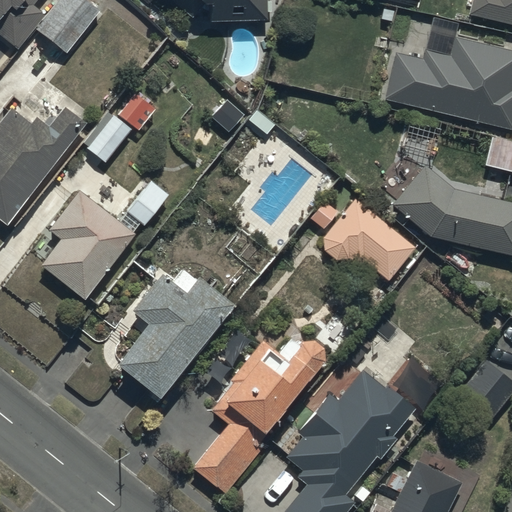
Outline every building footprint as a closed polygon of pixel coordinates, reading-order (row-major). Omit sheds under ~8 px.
[(35,25),(46,11),(32,0),(0,0),(0,30),(19,46),(35,25)] [(35,25),(66,50),(100,7),(96,4),(98,0),(55,0),(46,11),(35,25)] [(146,0),(149,2),(150,0),(175,0),(192,14),(203,0),(209,0),(210,18),(266,17),(265,0),(146,0)] [(511,0),(470,0),(468,10),(511,20),(511,0)] [(395,49),(383,95),(511,127),(511,48),(454,34),(449,53),(426,47),(423,56),(395,49)] [(134,90),(118,112),(138,127),(154,106),(134,90)] [(0,116),(0,217),(5,222),(86,120),(64,103),(48,123),(36,113),(31,120),(10,103),(0,116)] [(113,113),(87,146),(103,159),(130,126),(113,113)] [(511,139),(491,134),(484,163),(511,169),(511,139)] [(426,160),(419,168),(406,157),(384,183),(397,194),(391,201),(429,234),(511,252),(511,198),(453,184),(426,160)] [(41,260),(84,295),(168,192),(151,178),(118,218),(79,186),(48,225),(60,236),(41,260)] [(355,196),(324,235),(324,248),(335,257),(348,257),(358,265),(363,258),(388,278),(415,244),(355,196)] [(160,393),(233,299),(199,272),(186,289),(161,270),(132,307),(148,319),(117,359),(160,393)] [(286,356),(269,344),(262,338),(222,389),(224,391),(212,408),(228,420),(193,465),(225,489),(263,444),(260,441),(268,431),(264,428),(313,367),(315,368),(324,357),(324,345),(314,337),(300,338),(286,356)] [(491,416),(511,388),(511,380),(484,360),(460,392),(491,416)] [(328,390),(297,428),(303,433),(286,454),(302,467),(297,474),(305,480),(282,508),(286,511),(345,511),(356,500),(351,496),(384,455),(391,461),(402,447),(397,443),(419,416),(412,410),(415,407),(385,383),(384,384),(361,366),(336,397),(328,390)] [(445,511),(462,479),(415,456),(405,477),(392,471),(386,483),(399,490),(394,499),(380,492),(369,511),(445,511)]
